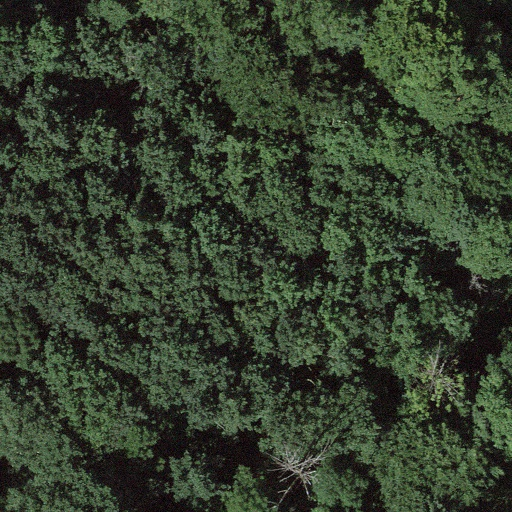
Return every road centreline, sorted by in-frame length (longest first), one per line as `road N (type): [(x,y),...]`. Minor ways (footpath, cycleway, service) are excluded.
road 1 (track): [(474,118),(221,97),(0,95)]
road 2 (track): [(511,179),(474,118),(331,0)]
